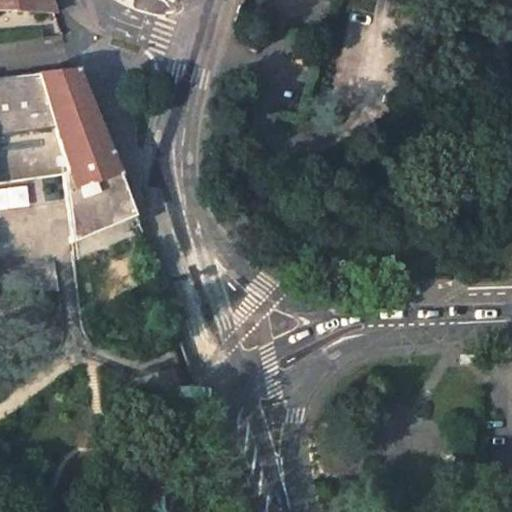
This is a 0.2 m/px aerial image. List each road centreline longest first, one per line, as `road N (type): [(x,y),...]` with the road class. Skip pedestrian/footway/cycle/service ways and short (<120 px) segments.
road 1 (unclassified): [(371,316),(299,307),(261,285),(189,221)]
road 2 (primary): [(189,221),(184,169),(202,52)]
road 3 (primary): [(237,382),(189,221)]
road 4 (unclassified): [(296,511),(302,395),(330,361)]
road 5 (unclassified): [(371,316),(316,330),(237,382)]
road 6 (primary): [(275,511),(237,382)]
road 7 (unclassified): [(94,0),(120,21),(202,52)]
road 8 (unclassified): [(330,361),(380,336),(443,323)]
